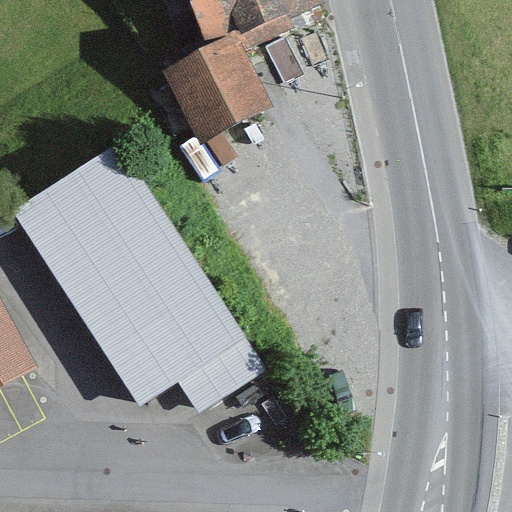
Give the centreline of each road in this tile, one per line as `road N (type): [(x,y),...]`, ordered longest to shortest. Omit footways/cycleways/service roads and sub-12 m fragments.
road 1 (primary): [(391,0),(444,272),(448,408),(438,494)]
road 2 (residential): [(438,494),(0,487)]
